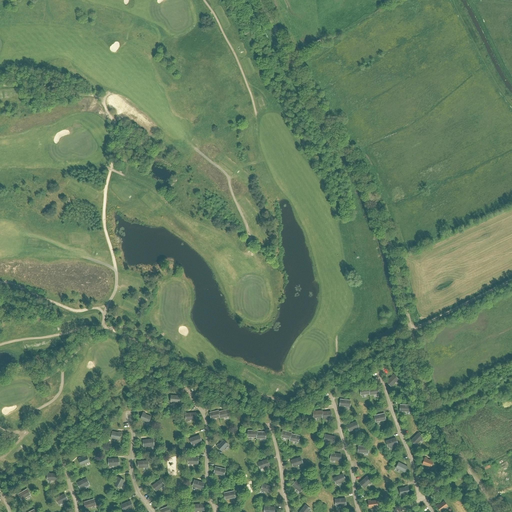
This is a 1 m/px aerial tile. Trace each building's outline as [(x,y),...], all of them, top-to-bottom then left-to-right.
[(398,379),(394,375),(387,382),(391,386),(398,379)] [(219,412),(220,417),(220,418),(229,416),(227,410),(219,412)] [(220,417),(219,412),(219,411),(210,412),(211,419),(220,417)] [(146,413),(143,412),(141,419),(149,422),(151,416),(145,414),(146,413)] [(385,420),(384,413),(374,416),(376,422),(385,420)] [(359,427),(356,422),(347,425),(350,431),(359,427)] [(290,439),(291,434),(291,433),(283,431),(281,437),(290,439)] [(118,433),(112,432),(111,438),(120,440),(121,432),(119,432),(118,433)] [(423,438),(418,433),(411,440),(415,445),(423,438)] [(300,436),(291,434),(290,439),(290,440),(298,442),(300,436)] [(335,437),(325,434),(324,441),(334,443),(335,437)] [(202,441),(199,435),(190,439),(192,445),(202,441)] [(398,444),(396,438),(386,441),(388,447),(398,444)] [(228,445),(223,440),(219,445),(218,444),(217,446),(222,451),(228,445)] [(89,462),(87,456),(81,458),(81,457),(78,458),(81,465),(89,462)] [(303,463),(301,457),(291,460),(293,466),(303,463)] [(428,458),(425,457),(422,464),(431,467),(433,461),(427,459),(428,458)] [(270,465),(267,459),(258,463),(260,469),(270,465)] [(408,467),(399,462),(396,468),(405,473),(408,467)] [(225,469),(216,467),(214,473),(224,475),(225,469)] [(345,480),(343,474),(334,478),(336,484),(345,480)] [(371,481),(367,476),(359,483),(364,488),(371,481)] [(124,480),(118,477),(116,479),(117,480),(115,485),(120,488),(124,480)] [(89,484),(86,478),(77,483),(80,488),(89,484)] [(164,485),(160,480),(152,486),(156,491),(164,485)] [(204,483),(195,480),(193,486),(202,489),(204,483)] [(304,487),(297,481),(292,485),(300,492),(304,487)] [(273,487),(263,484),(261,490),(270,493),(273,487)] [(409,493),(408,486),(405,486),(405,487),(399,489),(400,495),(409,493)] [(30,495),(27,489),(18,494),(22,500),(30,495)] [(235,497),(234,491),(224,493),(226,499),(235,497)] [(68,500),(65,494),(56,499),(59,504),(68,500)] [(96,505),(94,499),(84,502),(86,508),(96,505)] [(133,507),(130,501),(121,505),(124,511),(133,507)] [(448,506),(444,501),(439,505),(438,504),(436,506),(441,511),(448,506)]
